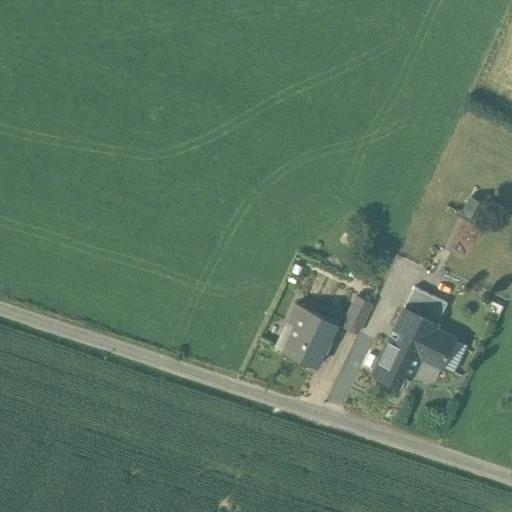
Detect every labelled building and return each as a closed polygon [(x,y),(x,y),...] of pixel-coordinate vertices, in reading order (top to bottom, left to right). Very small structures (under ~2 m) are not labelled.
[(464,210),(474,213),(480,197),(469,194),(464,210)] [(414,287),(404,308),(435,324),(445,303),(414,287)] [(356,296),(341,327),(356,334),(371,303),(356,296)] [(337,323),(295,303),(287,320),(295,324),(282,351),(315,367),(323,351),(325,351),(330,340),(329,339),(337,323)] [(404,308),(373,372),(396,384),(402,372),(410,376),(412,371),(428,379),(435,377),(454,338),(433,328),(435,324),(404,308)]
